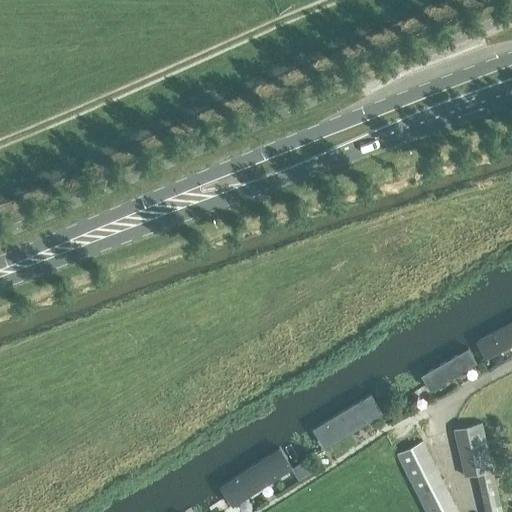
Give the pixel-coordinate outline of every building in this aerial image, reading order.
[(511,323),(477,342),(492,370),(511,359),(511,323)] [(413,413),(484,375),(470,347),(399,385),(413,413)] [(317,465),(387,423),(372,396),(302,439),(317,465)] [(486,511),(502,511),(481,420),(454,427),(465,474),(477,472),(486,511)] [(427,511),(459,511),(422,439),(397,451),(427,511)] [(286,445),(211,492),(223,511),(246,511),(304,477),(286,445)] [(203,511),(196,500),(176,511),(203,511)]
